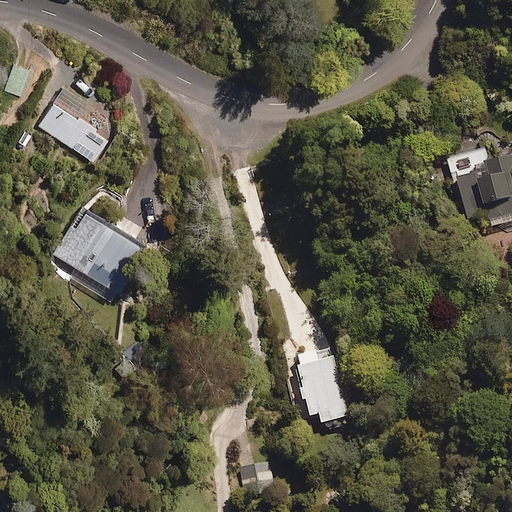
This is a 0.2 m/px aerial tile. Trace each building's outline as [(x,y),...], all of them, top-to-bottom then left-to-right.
[(34,71),(14,63),(4,89),(24,97),(34,71)] [(94,159),(109,136),(79,117),(89,102),(64,85),(39,123),(94,159)] [(511,156),(491,162),(487,149),(454,159),(472,223),(491,218),(494,228),(511,222),(511,156)] [(83,208),(51,265),(61,271),(68,260),(120,291),(147,245),(83,208)] [(351,418),(335,348),(297,357),(311,418),(322,415),(325,424),(351,418)] [(275,493),(273,466),(242,468),(244,496),(275,493)]
